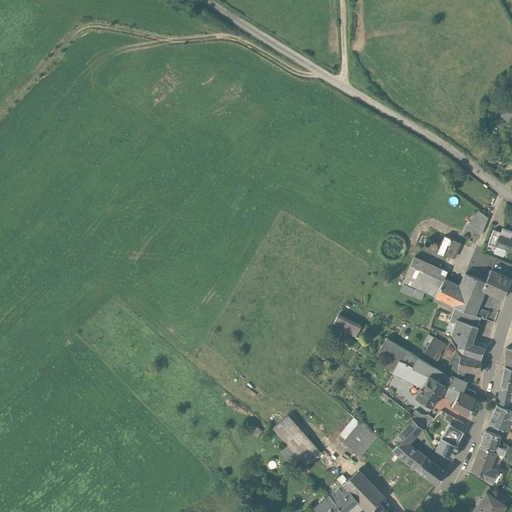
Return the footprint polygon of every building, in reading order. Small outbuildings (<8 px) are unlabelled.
[(478,211),(465,230),(480,236),(487,218),(478,211)] [(493,243),(505,248),(508,238),(496,234),(493,243)] [(402,256),(404,253),(405,250),(405,247),(404,242),(401,239),(398,236),(394,236),(391,235),(388,236),(384,239),(382,241),(381,244),(380,248),(381,251),(382,255),(385,257),(388,259),(391,260),(395,260),(399,259),(402,256)] [(444,236),(437,253),(454,259),(461,243),(444,236)] [(403,282),(435,297),(443,279),(447,272),(414,257),(403,282)] [(491,271),(486,283),(483,289),(482,291),(484,292),(492,295),(502,300),(511,280),(501,275),(491,271)] [(459,286),(443,279),(435,297),(475,316),(484,292),(482,291),(483,289),(486,283),(464,274),(459,286)] [(411,297),(415,290),(403,284),(399,292),(411,297)] [(447,330),(452,332),(456,320),(476,327),(480,318),(475,316),(435,297),(433,302),(454,311),(447,330)] [(360,326),(338,315),(332,325),(355,337),(360,326)] [(477,327),(476,327),(456,320),(452,332),(452,335),(461,338),(458,349),(462,354),(480,360),(484,349),(472,345),(477,327)] [(378,351),(398,360),(412,367),(418,358),(386,338),(378,351)] [(445,346),(433,339),(425,352),(437,359),(445,346)] [(450,365),(459,370),(460,358),(455,350),(450,361),(450,365)] [(412,367),(428,376),(445,386),(448,386),(452,378),(450,377),(418,358),(412,367)] [(481,361),(460,358),(459,370),(479,373),(481,361)] [(428,376),(412,367),(398,360),(392,372),(421,387),(428,376)] [(354,372),(363,377),(366,373),(357,367),(354,372)] [(511,369),(505,367),(501,387),(511,389),(511,369)] [(448,386),(459,392),(462,393),(465,387),(467,382),(451,375),(450,377),(452,378),(448,386)] [(445,386),(428,376),(421,387),(415,397),(432,408),(440,394),(445,386)] [(448,386),(445,386),(440,394),(455,401),(459,392),(448,386)] [(392,388),(386,388),(385,387),(381,392),(403,409),(407,404),(402,400),(402,395),(392,388)] [(475,392),(465,387),(462,393),(472,398),(475,392)] [(511,389),(501,387),(498,405),(511,409),(511,389)] [(472,398),(462,393),(459,392),(455,401),(451,409),(466,416),(474,399),(472,398)] [(511,409),(498,405),(489,423),(507,430),(511,420),(511,409)] [(428,415),(421,415),(415,410),(412,415),(426,427),(433,419),(428,415)] [(441,411),(436,417),(442,420),(439,426),(445,429),(452,417),(441,411)] [(320,453),(287,415),(272,428),(305,466),(320,453)] [(456,446),(466,425),(452,417),(445,429),(441,437),(456,446)] [(351,433),(359,424),(353,418),(345,428),(351,433)] [(417,471),(425,456),(409,444),(422,430),(412,420),(398,435),(402,440),(392,451),(402,460),(417,471)] [(376,438),(359,424),(351,433),(343,443),(360,457),(376,438)] [(250,433),(256,438),(261,431),(255,426),(250,433)] [(503,456),(506,450),(497,446),(500,436),(486,431),(480,446),(497,453),(503,456)] [(458,447),(456,446),(441,437),(435,449),(452,459),(458,447)] [(471,469),(492,483),(497,469),(492,467),(497,453),(480,446),(471,469)] [(503,456),(511,460),(511,447),(508,446),(506,450),(503,456)] [(425,456),(417,471),(437,485),(445,472),(425,456)] [(385,498),(358,471),(343,484),(357,502),(366,511),(370,511),(378,504),(385,498)] [(342,511),(344,511),(357,502),(343,484),(329,496),(342,511)] [(502,511),(506,506),(486,493),(473,511),(502,511)] [(342,511),(329,496),(313,508),(316,511),(342,511)]
